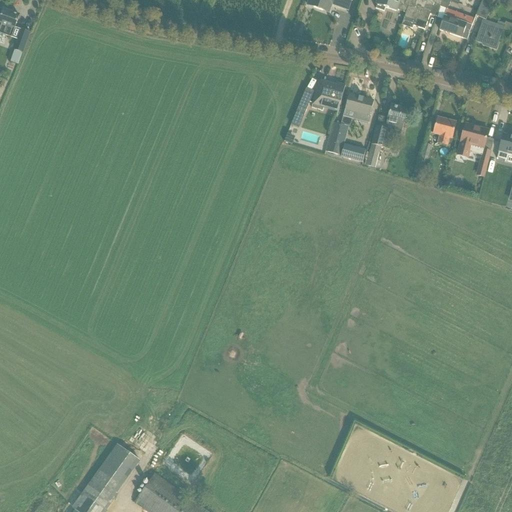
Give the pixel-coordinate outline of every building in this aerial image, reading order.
[(348,11),(352,0),(309,0),(307,6),(328,13),(332,3),(337,5),(336,7),(348,11)] [(378,0),(375,9),(384,12),(385,8),(396,12),(396,10),(401,12),(406,13),(404,19),(408,7),(414,9),(416,0),(378,0)] [(405,19),(404,21),(413,24),(412,26),(424,31),(430,16),(436,18),(439,7),(440,8),(442,0),(434,0),(434,1),(431,0),(426,0),(426,2),(418,0),(416,0),(414,9),(408,7),(404,19),(405,19)] [(442,0),(440,8),(446,10),(450,0),(442,0)] [(482,0),(476,16),(486,20),(493,0),(482,0)] [(446,10),(443,21),(439,31),(467,40),(474,19),(446,10)] [(0,34),(6,37),(17,40),(10,62),(18,65),(22,53),(23,53),(30,34),(15,28),(19,16),(3,11),(1,17),(0,16),(0,34)] [(486,45),(486,47),(496,50),(503,29),(483,22),(476,42),(486,45)] [(338,113),(343,95),(345,86),(336,84),(336,86),(319,81),(312,106),(338,113)] [(349,95),(343,117),(369,124),(373,110),(372,109),(374,102),(349,95)] [(296,112),(304,116),(310,102),(302,98),(296,112)] [(393,134),(394,134),(401,135),(404,124),(407,111),(399,108),(399,106),(394,105),(393,107),(391,106),(388,116),(386,126),(395,128),(393,134)] [(440,135),(439,143),(447,145),(449,138),(452,138),(453,133),(456,123),(437,119),(435,128),(433,134),(440,135)] [(325,152),(340,156),(348,127),(333,123),(325,152)] [(457,156),(467,158),(471,145),(484,148),(486,141),(488,132),(465,125),(460,142),(461,142),(457,156)] [(372,145),(383,148),(388,130),(376,127),(372,145)] [(497,157),(497,160),(504,162),(505,159),(506,159),(507,155),(511,156),(511,137),(503,135),(497,157)] [(416,177),(422,179),(431,146),(425,144),(416,177)] [(344,145),(341,158),(362,164),(366,151),(344,145)] [(367,165),(376,168),(380,152),(371,149),(367,165)] [(479,167),(485,169),(490,152),(483,150),(479,167)] [(134,503),(146,511),(206,511),(155,475),(134,503)] [(94,511),(105,497),(89,486),(72,509),(76,511),(94,511)]
